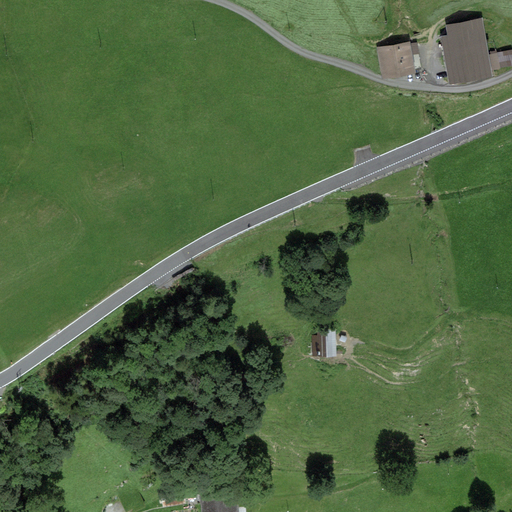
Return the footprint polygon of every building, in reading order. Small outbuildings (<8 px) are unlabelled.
[(448,35),(440,37),(449,85),(493,78),(492,70),(500,69),(498,53),(488,55),(482,19),(446,25),(448,35)] [(410,41),(376,47),(382,78),(415,72),(413,63),(421,62),(417,42),(410,44),(410,41)] [(318,339),(309,340),(310,357),(338,355),(336,330),(317,332),(318,339)] [(241,511),(240,484),(202,486),(203,511),(241,511)] [(185,490),(161,494),(163,510),(188,506),(185,490)]
